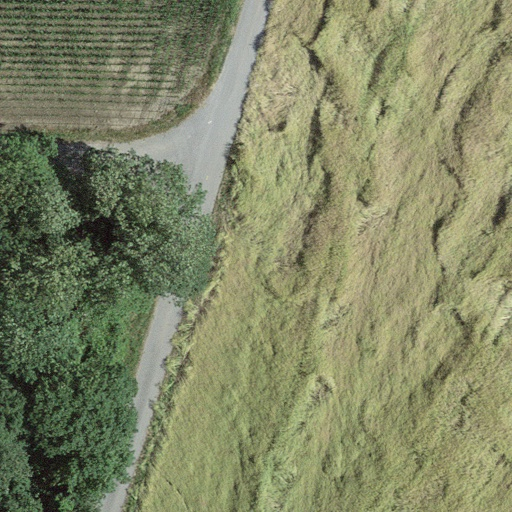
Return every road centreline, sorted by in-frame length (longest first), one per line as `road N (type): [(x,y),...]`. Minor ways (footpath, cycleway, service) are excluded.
road 1 (track): [(259,0),(219,152),(92,511)]
road 2 (track): [(0,154),(219,152)]
